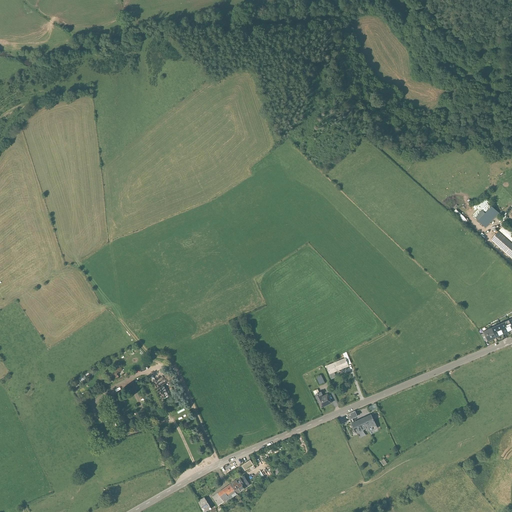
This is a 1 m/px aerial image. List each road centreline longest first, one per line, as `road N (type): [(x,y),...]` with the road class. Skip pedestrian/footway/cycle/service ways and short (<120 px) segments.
road 1 (residential): [(133,511),(219,463),(511,340)]
road 2 (track): [(83,268),(142,347),(175,367),(219,463)]
road 3 (track): [(402,7),(436,72),(476,93),(511,89)]
